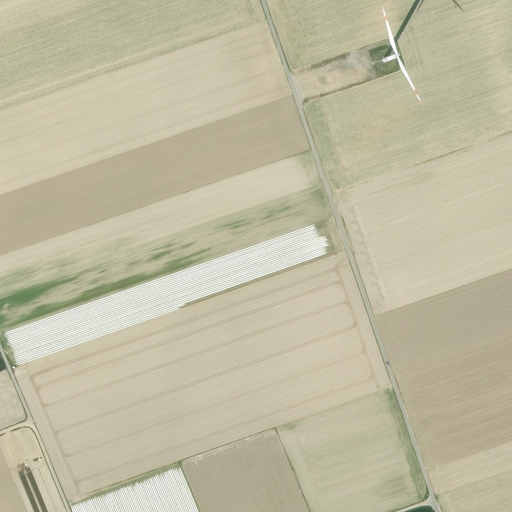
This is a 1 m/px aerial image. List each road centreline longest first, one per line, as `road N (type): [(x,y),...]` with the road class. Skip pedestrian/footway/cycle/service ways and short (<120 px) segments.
road 1 (unclassified): [(262,0),(435,499)]
road 2 (track): [(0,432),(32,423),(68,511)]
